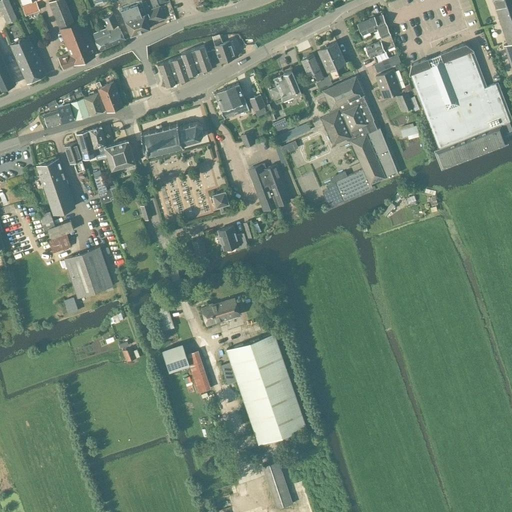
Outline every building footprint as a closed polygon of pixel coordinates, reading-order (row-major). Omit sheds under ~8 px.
[(8,0),(0,0),(0,5),(8,23),(17,19),(8,0)] [(64,0),(54,0),(49,2),(60,28),(74,22),(71,14),(74,13),(71,5),(68,7),(64,0)] [(149,24),(164,18),(160,6),(159,6),(156,0),(118,0),(126,21),(145,14),(149,24)] [(509,0),(493,0),(508,43),(504,44),(511,67),(511,0),(510,1),(509,0)] [(108,29),(94,35),(101,50),(125,40),(118,24),(114,13),(103,18),(108,29)] [(150,27),(149,24),(145,14),(126,21),(131,34),(150,27)] [(381,38),(391,34),(383,15),(375,18),(375,16),(358,23),(362,34),(377,28),(381,38)] [(74,22),(60,28),(70,52),(58,57),(63,68),(95,55),(81,19),(74,22)] [(385,50),(395,45),(391,34),(380,39),(381,40),(366,46),(370,57),(385,51),(385,50)] [(27,82),(45,74),(29,35),(10,43),(27,82)] [(220,37),(213,40),(216,48),(219,55),(221,62),(222,61),(235,57),(233,50),(235,49),(232,41),(230,42),(229,40),(222,43),(220,37)] [(336,66),(346,62),(337,42),(318,50),(331,79),(340,75),(336,66)] [(504,132),(511,129),(511,128),(509,120),(511,119),(497,82),(486,86),(472,50),(473,50),(473,49),(465,43),(440,53),(441,54),(428,59),(427,58),(411,64),(409,73),(410,74),(411,74),(439,147),(434,149),(441,168),(507,142),(504,132)] [(204,44),(181,52),(182,55),(189,74),(212,66),(209,59),(207,52),(204,44)] [(219,55),(216,48),(207,52),(209,59),(219,55)] [(0,84),(2,89),(14,84),(0,51),(0,50),(0,84)] [(303,58),(302,58),(308,73),(315,71),(318,77),(324,75),(314,53),(308,55),(307,55),(304,57),(303,58)] [(388,59),(382,61),(385,68),(391,66),(402,62),(399,54),(388,58),(388,59)] [(182,55),(158,63),(166,85),(189,77),(189,74),(182,55)] [(284,100),(302,93),(292,68),(284,72),(284,73),(274,78),(277,86),(272,88),(276,98),(282,96),(284,100)] [(393,69),(376,75),(384,97),(401,90),(393,69)] [(316,82),(319,88),(327,84),(327,85),(332,83),(329,75),(323,78),(324,79),(316,82)] [(333,111),(322,116),(328,131),(330,135),(334,143),(350,136),(364,168),(347,175),(345,170),(330,177),(332,182),(327,184),(328,188),(322,191),(326,200),(328,204),(329,206),(340,201),(344,199),(372,187),(370,182),(384,176),(385,178),(398,172),(380,127),(377,128),(373,119),(374,119),(356,75),(349,78),(340,82),(323,89),(323,90),(333,111)] [(99,81),(97,82),(105,103),(107,109),(108,110),(123,105),(114,80),(110,81),(101,86),(99,81)] [(238,82),(225,88),(234,110),(235,113),(249,108),(238,82)] [(234,110),(225,88),(214,92),(223,114),(234,110)] [(82,90),(69,96),(72,101),(76,117),(90,114),(84,96),(82,90)] [(99,91),(84,96),(90,114),(106,109),(107,109),(105,103),(104,104),(99,91)] [(403,111),(413,107),(407,91),(397,96),(403,111)] [(260,93),(249,98),(254,110),(265,105),(260,94),(260,93)] [(72,101),(69,96),(64,99),(65,103),(58,105),(63,121),(75,118),(70,102),(72,101)] [(63,121),(58,105),(58,102),(49,106),(51,111),(45,113),(48,126),(63,121)] [(284,118),(273,123),(276,131),(288,126),(284,118)] [(176,122),(176,123),(171,125),(170,123),(169,123),(169,125),(163,126),(163,125),(161,126),(162,127),(161,127),(161,125),(156,126),(157,128),(156,128),(156,127),(154,127),(155,129),(150,130),(149,129),(148,129),(148,130),(142,132),(142,131),(140,131),(142,138),(141,138),(141,140),(143,139),(145,148),(143,149),(144,150),(145,150),(147,156),(149,156),(148,154),(154,153),(155,154),(156,154),(156,152),(161,151),(161,153),(163,152),(163,151),(168,149),(169,151),(170,150),(170,149),(175,147),(175,149),(177,149),(177,147),(182,145),(183,147),(184,147),(183,142),(188,141),(188,142),(190,142),(189,140),(194,139),(194,140),(196,140),(195,138),(200,137),(201,138),(203,137),(201,136),(203,132),(205,132),(205,130),(204,130),(202,126),(204,125),(203,123),(202,124),(198,121),(198,120),(197,119),(196,121),(191,122),(190,121),(189,121),(189,123),(185,124),(184,122),(183,123),(183,124),(179,126),(177,121),(176,122)] [(307,123),(277,135),(280,141),(310,129),(307,123)] [(401,130),(403,136),(418,132),(416,125),(401,130)] [(101,153),(107,152),(105,146),(107,145),(101,126),(90,129),(96,155),(97,159),(103,158),(101,153)] [(90,129),(76,133),(84,158),(89,157),(96,155),(90,129)] [(245,146),(254,142),(250,131),(241,135),(245,146)] [(105,146),(107,152),(112,168),(135,161),(128,139),(107,145),(105,146)] [(295,140),(281,145),(284,153),(298,147),(295,140)] [(76,142),(64,146),(70,163),(74,162),(77,172),(84,169),(81,159),(82,159),(76,142)] [(58,157),(36,165),(37,167),(46,192),(53,213),(75,206),(59,159),(58,157)] [(248,169),(252,180),(264,210),(290,200),(276,164),(266,168),(264,163),(248,169)] [(102,174),(95,176),(100,192),(107,189),(104,178),(103,179),(102,174)] [(100,192),(98,192),(102,203),(111,200),(110,197),(113,196),(110,188),(107,189),(100,192)] [(229,203),(225,190),(212,193),(216,206),(219,206),(220,212),(228,210),(226,203),(229,203)] [(145,219),(152,217),(147,204),(141,206),(145,219)] [(60,234),(74,229),(71,220),(55,225),(50,211),(39,215),(44,229),(48,228),(52,239),(49,240),(53,252),(71,246),(66,234),(61,236),(60,234)] [(280,219),(277,211),(267,215),(270,223),(280,219)] [(248,236),(255,234),(251,220),(244,222),(248,236)] [(219,234),(217,234),(219,239),(220,242),(221,241),(224,249),(239,245),(240,248),(248,245),(247,244),(243,232),(237,234),(234,224),(218,229),(219,234)] [(196,255),(206,253),(202,238),(192,241),(196,255)] [(186,250),(191,248),(189,240),(183,242),(185,246),(186,250)] [(78,297),(113,285),(100,246),(64,258),(78,297)] [(253,273),(245,276),(248,284),(256,281),(253,273)] [(77,310),(73,297),(65,300),(69,313),(77,310)] [(207,325),(240,314),(234,297),(202,307),(207,325)] [(157,332),(174,327),(167,305),(150,310),(157,332)] [(274,331),(226,347),(258,441),(306,425),(274,331)] [(182,343),(162,349),(169,371),(189,365),(186,353),(182,343)] [(133,351),(132,347),(122,350),(126,361),(139,356),(137,349),(133,351)] [(211,388),(198,349),(186,353),(189,365),(199,392),(211,388)] [(278,508),(294,503),(279,461),(264,466),(278,508)]
